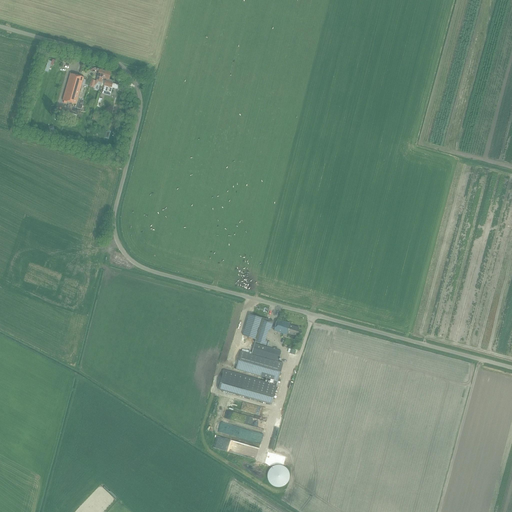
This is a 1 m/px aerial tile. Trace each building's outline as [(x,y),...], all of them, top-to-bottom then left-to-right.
[(93,87),(95,83),(97,83),(98,82),(102,83),(103,78),(105,71),(93,68),(92,72),(96,73),(98,74),(97,81),(91,79),(89,86),(93,87)] [(111,72),(105,71),(103,78),(107,79),(106,81),(105,86),(112,88),(113,83),(108,82),(109,80),(111,72)] [(84,78),(71,74),(63,101),(76,105),(84,78)] [(250,314),(243,335),(255,339),(262,318),(250,314)] [(255,339),(255,342),(266,346),(268,341),(266,340),(269,331),(270,331),(273,321),(262,318),(255,339)] [(277,320),(274,331),(286,335),(287,333),(297,336),(297,335),(301,336),(302,332),(298,330),(299,328),(289,325),(290,324),(277,320)] [(219,389),(239,395),(272,405),(282,372),(276,370),(282,352),(266,347),(266,348),(254,344),(246,372),(273,380),(272,383),(259,379),(258,381),(224,370),(219,389)]
